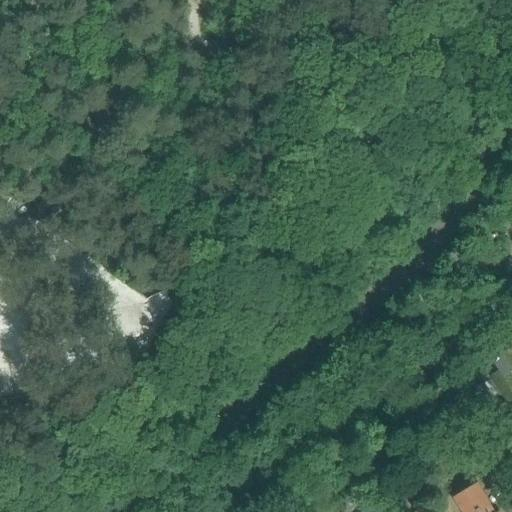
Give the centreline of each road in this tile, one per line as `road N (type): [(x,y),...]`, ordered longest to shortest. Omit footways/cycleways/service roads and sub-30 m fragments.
road 1 (unclassified): [(114,511),(372,305),(511,126)]
road 2 (residential): [(230,511),(438,344),(466,313),(511,233)]
